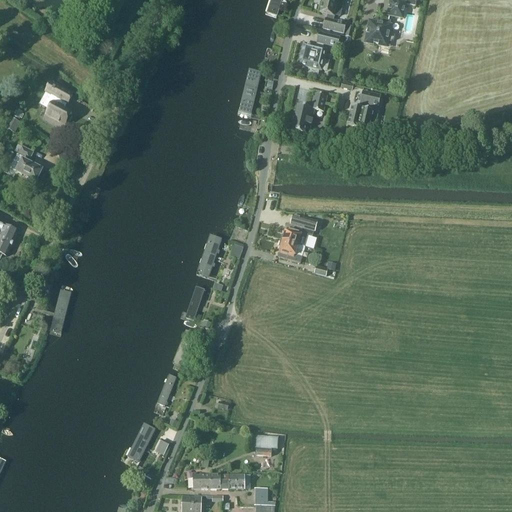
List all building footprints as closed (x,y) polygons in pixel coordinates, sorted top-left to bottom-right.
[(273,0),(268,16),(280,19),(285,0),(273,0)] [(328,20),(331,21),(332,17),(335,17),(335,15),(340,17),(343,0),(322,0),(319,14),(329,16),(328,20)] [(382,15),(392,17),(402,19),(405,5),(394,2),(391,2),(389,15),(382,14),(382,15)] [(366,43),(387,48),(388,43),(391,43),(394,41),(395,35),(393,33),(390,32),(391,27),(390,26),(392,17),(382,15),(380,24),(370,22),(366,43)] [(326,20),(324,29),(344,34),(346,25),(331,21),(328,20),(326,20)] [(340,39),(320,34),(317,43),(319,44),(323,45),(338,48),(340,39)] [(318,48),(304,44),(299,66),(321,71),(327,50),(322,49),(323,45),(319,44),(318,48)] [(238,117),(253,121),(263,75),(251,72),(238,117)] [(69,124),(72,118),(70,117),(71,114),(64,110),(65,107),(60,104),(62,101),(64,102),(68,94),(52,86),(48,93),(57,98),(55,101),(54,101),(45,120),(63,129),(67,123),(69,124)] [(360,104),(363,105),(369,106),(378,108),(381,97),(363,93),(360,104)] [(292,132),(309,136),(315,111),(324,113),(327,97),(315,94),(311,109),(298,106),(292,132)] [(352,107),(348,127),(369,132),(369,131),(374,132),(378,114),(373,113),(373,112),(368,111),(369,106),(363,105),(362,109),(352,107)] [(17,110),(13,117),(20,120),(23,113),(17,110)] [(20,123),(9,117),(4,128),(15,134),(20,123)] [(29,161),(33,154),(22,148),(18,155),(29,161)] [(16,173),(27,178),(26,182),(34,186),(35,182),(36,183),(42,171),(22,161),(16,173)] [(290,226),(288,225),(286,232),(285,232),(283,242),(303,248),(307,236),(312,237),(313,233),(315,233),(318,223),(293,216),(290,226)] [(0,261),(3,255),(7,257),(18,233),(4,227),(4,228),(0,226),(0,233),(1,234),(0,237),(0,261)] [(199,277),(212,280),(224,241),(213,237),(199,277)] [(303,248),(283,242),(280,252),(278,258),(300,264),(302,259),(300,258),(303,248)] [(329,263),(327,270),(335,272),(337,265),(329,263)] [(328,272),(316,268),(314,275),(326,278),(327,274),(328,272)] [(216,285),(214,290),(221,293),(223,287),(216,285)] [(188,320),(199,324),(209,292),(200,290),(188,320)] [(74,296),(63,293),(53,335),(63,338),(74,296)] [(211,324),(204,322),(202,328),(210,330),(211,324)] [(175,365),(182,367),(197,331),(188,329),(175,365)] [(158,406),(165,410),(178,378),(171,376),(158,406)] [(229,404),(219,402),(218,409),(228,411),(229,404)] [(171,420),(169,426),(175,429),(178,423),(171,420)] [(146,427),(133,460),(143,464),(156,431),(146,427)] [(256,456),(271,458),(271,451),(278,451),(279,439),(254,437),(253,449),(257,449),(256,456)] [(159,446),(156,452),(163,455),(166,450),(159,446)] [(193,491),(210,491),(210,477),(196,477),(196,475),(193,475),(193,491)] [(244,476),(229,477),(229,491),(244,490),(244,476)] [(229,491),(229,477),(210,477),(210,491),(229,491)] [(256,490),(256,507),(268,507),(268,490),(256,490)] [(182,511),(200,511),(201,499),(183,498),(182,511)]
